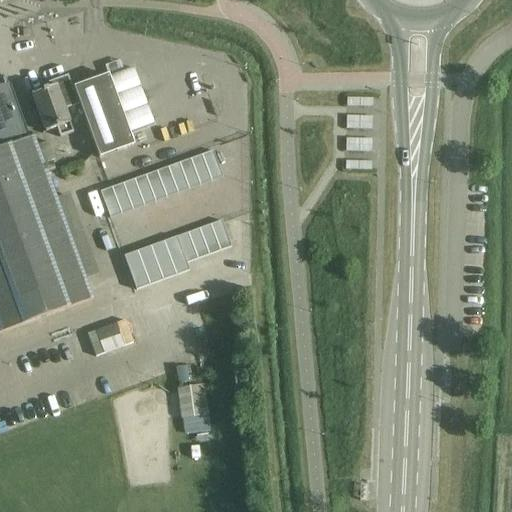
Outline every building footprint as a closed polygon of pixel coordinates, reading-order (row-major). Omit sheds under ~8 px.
[(45,86),(46,90),(31,96),(45,134),(55,130),(58,139),(73,134),(64,111),(79,106),(98,159),(117,152),(133,146),(129,135),(153,126),(133,69),(108,78),(108,76),(92,82),(73,89),(74,91),(72,92),(67,78),(45,86)] [(57,199),(48,174),(55,172),(52,164),(45,167),(44,165),(54,161),(48,144),(37,148),(33,136),(28,138),(16,105),(9,86),(0,86),(0,334),(93,300),(86,282),(57,199)] [(338,154),(340,128),(331,127),(329,154),(338,154)] [(213,152),(201,156),(211,182),(222,178),(213,152)] [(201,156),(190,160),(200,186),(211,182),(201,156)] [(190,160),(179,164),(188,190),(200,186),(190,160)] [(179,164),(168,168),(177,194),(188,190),(179,164)] [(168,168),(156,172),(166,198),(177,194),(168,168)] [(156,172),(145,177),(155,203),(166,198),(156,172)] [(145,177),(134,181),(143,207),(155,203),(145,177)] [(134,181),(123,185),(132,211),(143,207),(134,181)] [(123,185),(111,189),(121,215),(132,211),(123,185)] [(111,189),(100,193),(109,219),(121,215),(111,189)] [(69,195),(57,199),(86,282),(99,278),(69,195)] [(221,222),(210,226),(220,252),(231,248),(221,222)] [(210,226),(199,230),(208,256),(220,252),(210,226)] [(199,230),(187,234),(197,261),(208,256),(199,230)] [(187,234),(176,238),(186,265),(197,261),(187,234)] [(108,251),(128,244),(125,235),(105,241),(108,251)] [(176,238),(163,243),(176,277),(189,272),(186,265),(176,238)] [(163,243),(150,248),(162,282),(176,277),(163,243)] [(150,248),(137,253),(149,287),(162,282),(150,248)] [(137,253),(124,258),(136,292),(149,287),(137,253)] [(124,323),(86,337),(95,359),(133,345),(124,323)] [(209,417),(204,387),(176,391),(181,421),(209,417)]
